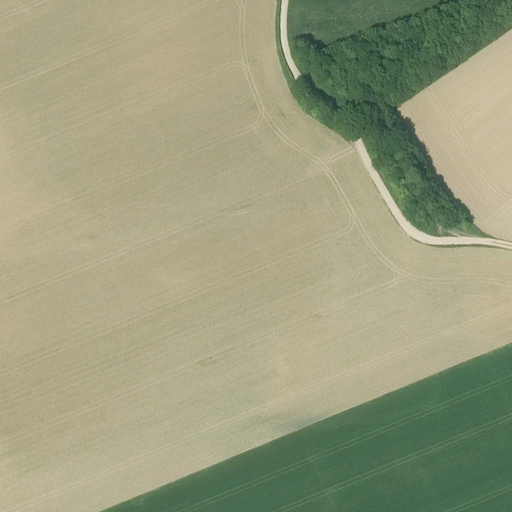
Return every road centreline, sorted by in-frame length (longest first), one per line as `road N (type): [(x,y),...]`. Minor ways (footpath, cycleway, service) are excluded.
road 1 (track): [(284,0),(283,48),(295,76),(360,120),(440,227),(511,247)]
road 2 (track): [(440,227),(434,382),(423,408),(362,423),(273,424)]
